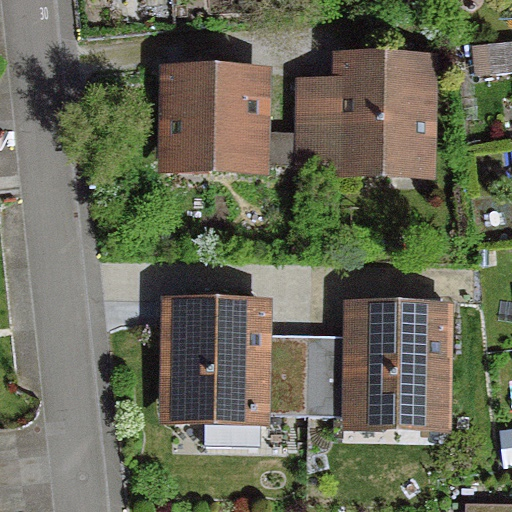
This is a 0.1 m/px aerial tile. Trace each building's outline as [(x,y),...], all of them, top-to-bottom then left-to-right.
[(511,74),(511,45),(470,49),(473,78),(511,74)] [(337,74),(337,87),(336,167),(388,168),(388,155),(417,156),(417,169),(420,169),(422,69),(337,67),(337,74)] [(254,81),(166,79),(164,154),(202,155),(202,165),(282,167),(283,138),(253,137),(254,81)] [(169,417),(198,418),(199,450),(255,451),(256,419),(303,420),(304,339),(255,338),(256,313),(167,312),(165,378),(160,383),(159,407),(169,417)] [(349,340),(304,339),(303,420),(348,421),(348,415),(387,415),(393,421),(435,422),(435,406),(443,398),(435,391),(437,318),(349,316),(349,340)] [(511,465),(511,435),(497,437),(499,467),(511,465)]
